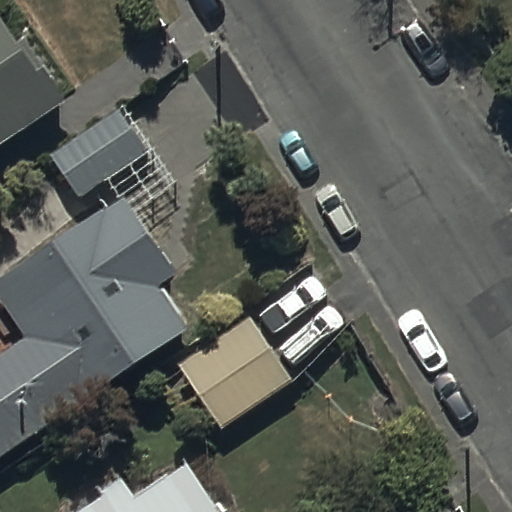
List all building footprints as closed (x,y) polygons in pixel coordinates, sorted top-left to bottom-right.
[(0,157),(73,111),(30,44),(18,52),(0,25),(0,157)] [(123,112),(50,158),(78,203),(151,158),(123,112)] [(0,363),(0,464),(191,336),(164,296),(181,284),(127,204),(0,289),(0,301),(29,345),(0,363)] [(252,320),(182,366),(229,438),(299,392),(252,320)] [(218,511),(190,469),(137,504),(127,489),(91,511),(218,511)]
